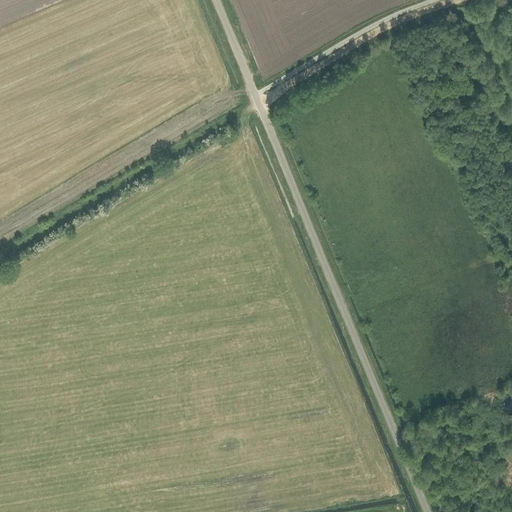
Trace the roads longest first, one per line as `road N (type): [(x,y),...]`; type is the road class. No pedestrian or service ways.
road 1 (unclassified): [(426,511),(216,0)]
road 2 (track): [(464,0),(398,22),(0,258)]
